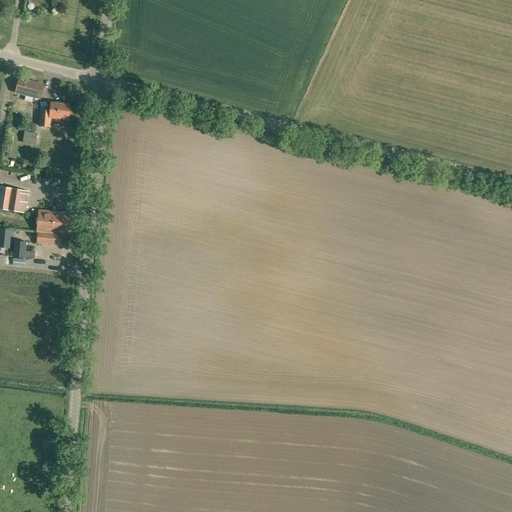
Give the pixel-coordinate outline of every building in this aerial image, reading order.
[(40,100),(44,85),(19,79),(16,93),(40,100)] [(68,120),(70,104),(50,102),(50,109),(40,108),(38,126),(51,128),(51,118),(68,120)] [(35,145),(35,144),(37,133),(25,132),(23,143),(35,145)] [(0,209),(26,214),(29,191),(0,186),(0,209)] [(69,213),(55,212),(39,210),(37,232),(36,243),(61,246),(62,234),(68,235),(69,213)] [(34,259),(35,252),(25,251),(26,242),(15,241),(13,257),(25,259),(25,258),(34,259)] [(25,260),(13,258),(13,265),(24,266),(25,260)]
